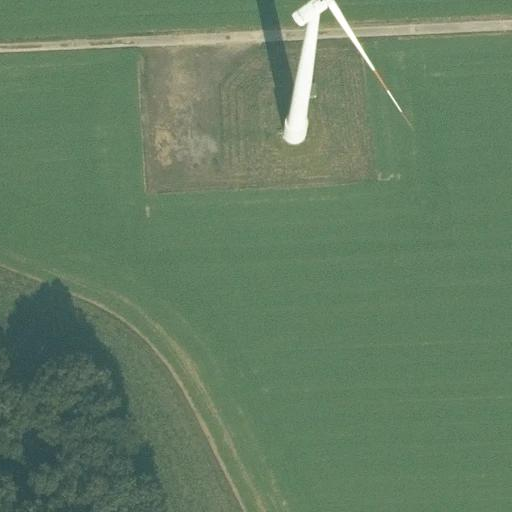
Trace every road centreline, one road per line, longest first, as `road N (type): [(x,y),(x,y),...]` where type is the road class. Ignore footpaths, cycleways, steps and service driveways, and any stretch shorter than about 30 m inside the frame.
road 1 (track): [(511,25),(0,49)]
road 2 (track): [(0,353),(84,382),(154,511)]
